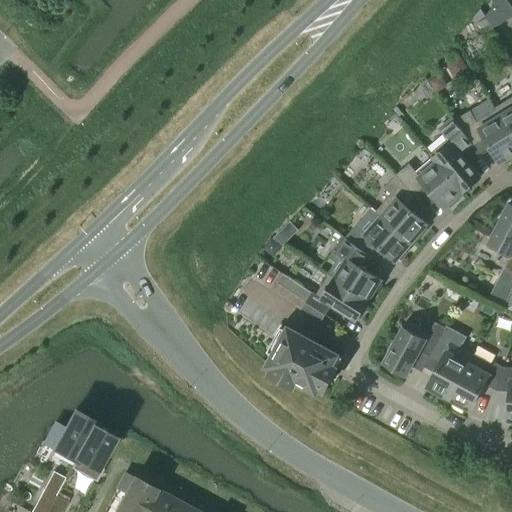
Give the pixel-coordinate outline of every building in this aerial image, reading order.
[(505,0),(495,0),(482,14),(484,16),(488,23),(511,9),(505,0)] [(479,9),(474,16),(477,20),(484,16),(482,14),(480,9),(479,9)] [(436,92),(447,86),(441,75),(430,81),(436,92)] [(511,96),(495,107),(511,135),(511,96)] [(470,110),(455,119),(474,145),(476,144),(485,138),(500,162),(504,160),(506,163),(511,159),(511,135),(495,107),(489,98),(470,110)] [(474,145),(455,119),(441,131),(448,139),(430,154),(433,158),(434,157),(463,192),(481,176),(463,155),(474,145)] [(409,163),(395,175),(415,195),(426,185),(444,207),(448,204),(450,207),(460,198),(458,195),(463,192),(434,157),(433,158),(416,172),(409,163)] [(391,194),(375,211),(411,242),(415,238),(418,240),(427,230),(424,227),(427,224),(406,205),(415,195),(395,175),(384,188),(391,194)] [(511,202),(509,200),(487,244),(488,245),(487,248),(509,259),(504,268),(511,272),(511,202)] [(437,201),(423,211),(430,220),(444,209),(437,201)] [(357,225),(346,238),(365,252),(374,242),(395,260),(398,257),(401,259),(410,249),(407,247),(411,242),(375,211),(360,229),(357,225)] [(366,263),(366,261),(361,258),(365,252),(346,238),(342,236),(329,258),(342,266),(335,277),(334,278),(368,299),(372,295),(374,296),(382,285),(379,283),(381,279),(364,268),(366,263)] [(283,273),(277,282),(306,301),(312,291),(283,273)] [(312,291),(306,301),(305,302),(325,315),(332,305),(356,320),(358,316),(361,318),(368,306),(365,304),(368,299),(334,278),(335,277),(329,273),(316,294),(312,291)] [(322,321),(325,315),(305,302),(301,308),(322,321)] [(442,334),(446,327),(435,321),(429,333),(407,320),(384,362),(392,366),(390,369),(402,376),(404,373),(407,374),(420,350),(431,356),(442,334)] [(307,336),(308,334),(306,333),(305,336),(288,327),(287,329),(281,326),(267,351),(274,354),(267,365),(273,368),(270,374),(293,386),(296,381),(316,392),(319,388),(324,391),(337,367),(332,364),(338,353),(307,336)] [(442,334),(431,356),(441,361),(428,387),(432,389),(430,392),(442,398),(444,395),(449,398),(470,358),(458,351),(463,342),(455,337),(453,340),(442,334)] [(470,358),(449,398),(455,401),(453,404),(465,411),(467,408),(470,409),(484,383),(496,390),(503,367),(495,362),(493,365),(472,354),(470,358)] [(511,367),(503,367),(496,390),(510,391),(508,419),(511,419),(511,421),(511,423),(511,367)] [(94,424),(95,424),(97,421),(75,409),(65,428),(56,423),(45,443),(75,459),(76,456),(94,424)] [(95,424),(94,424),(76,456),(75,459),(71,467),(96,480),(102,469),(96,465),(113,434),(95,424)] [(65,477),(53,471),(43,489),(44,490),(55,496),(65,477)] [(115,511),(140,511),(154,488),(125,472),(117,487),(125,492),(115,511)] [(166,511),(173,498),(154,488),(140,511),(166,511)] [(46,511),(55,496),(44,490),(32,511),(46,511)] [(55,496),(46,511),(61,511),(67,502),(55,496)] [(190,511),(192,509),(173,498),(166,511),(190,511)]
